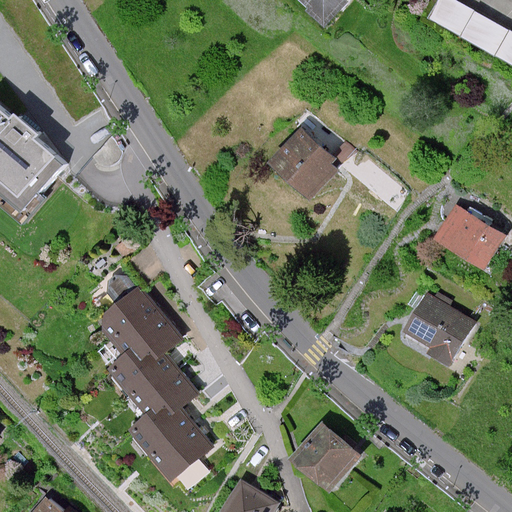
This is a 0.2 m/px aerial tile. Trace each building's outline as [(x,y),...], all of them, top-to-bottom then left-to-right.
[(311,0),(337,22),(356,0),(311,0)] [(511,23),(454,0),(439,0),(431,21),(511,54),(511,23)] [(0,92),(0,189),(15,205),(64,154),(0,92)] [(312,125),(279,161),(321,199),(349,167),(342,161),(347,156),(312,125)] [(511,229),(463,203),(443,240),(497,270),(511,243),(511,229)] [(135,353),(140,348),(153,361),(173,358),(192,337),(146,285),(114,314),(114,333),(135,353)] [(483,320),(435,293),(413,331),(441,347),(439,354),(458,364),(483,320)] [(153,361),(140,348),(135,353),(123,362),(163,409),(165,412),(193,412),(210,394),(173,358),(153,361)] [(222,446),(193,412),(165,412),(163,409),(141,430),(184,479),(222,446)] [(375,455),(335,423),(304,461),(344,493),(375,455)] [(285,511),(290,502),(250,481),(233,511),(285,511)] [(74,511),(55,498),(44,511),(74,511)]
